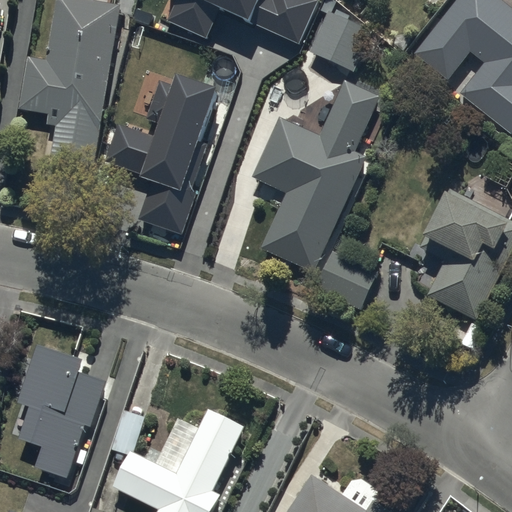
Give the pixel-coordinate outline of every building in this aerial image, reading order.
[(511,13),(494,0),(460,0),(414,61),(450,87),(471,58),(481,65),(478,70),(492,81),(494,78),(511,91),(511,13)] [(97,173),(122,15),(57,4),(48,66),(31,64),(22,119),(51,124),(47,150),(56,151),(54,166),(97,173)] [(357,79),(375,37),(349,26),(331,67),(357,79)] [(376,119),(382,104),(345,88),(329,127),(320,123),(313,139),(282,126),(256,188),(286,200),(263,254),(319,278),(368,162),(358,158),(365,143),(374,147),(384,122),(376,119)] [(489,89),(470,111),(511,147),(511,96),(510,95),(505,102),(489,89)] [(483,169),(472,186),(491,199),(502,182),(483,169)] [(447,267),(429,303),(479,328),(511,263),(511,218),(511,219),(499,213),(497,218),(452,196),(422,255),(447,267)] [(381,277),(335,256),(317,296),(363,316),(381,277)] [(78,421),(48,411),(19,496),(66,511),(89,511),(123,413),(85,400),(78,421)] [(146,423),(125,416),(111,456),(132,463),(146,423)] [(217,499),(245,434),(209,417),(199,440),(174,429),(157,469),(135,460),(119,497),(154,511),(218,511),(223,501),(217,499)] [(380,511),(375,509),(372,511),(362,511),(313,480),(292,511),(380,511)]
